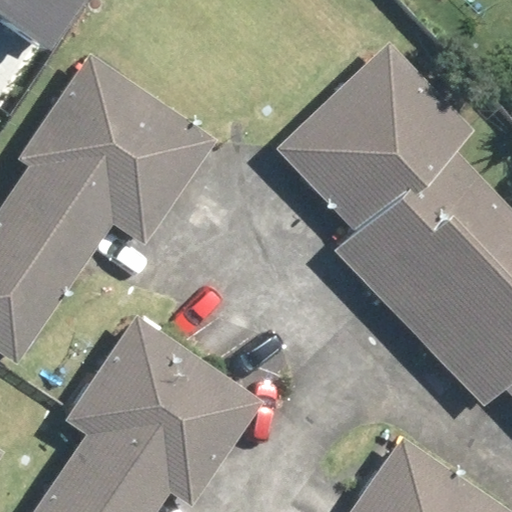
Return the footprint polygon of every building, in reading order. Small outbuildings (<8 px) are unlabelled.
[(0,0),(0,19),(31,41),(59,0),(0,0)] [(384,41),(258,157),(480,395),(494,382),(511,401),(511,218),(445,146),(465,128),(384,41)] [(88,60),(0,186),(0,356),(40,383),(207,143),(88,60)] [(13,511),(157,511),(240,391),(142,324),(13,511)] [(337,511),(510,511),(389,433),(337,511)]
